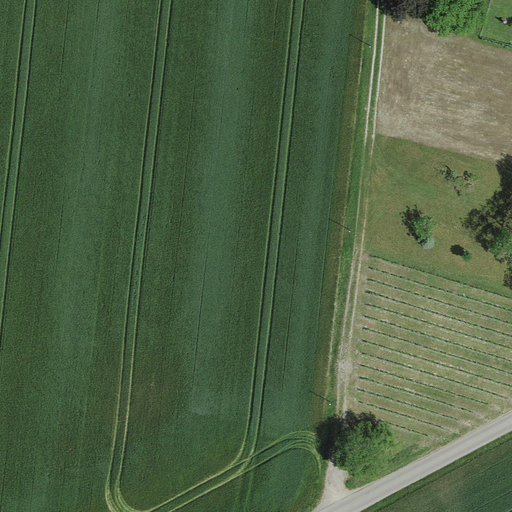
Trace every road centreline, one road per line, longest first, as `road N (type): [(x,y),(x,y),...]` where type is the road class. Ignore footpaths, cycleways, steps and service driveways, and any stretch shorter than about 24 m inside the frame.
road 1 (track): [(382,0),(330,511)]
road 2 (unclassified): [(511,420),(338,511)]
